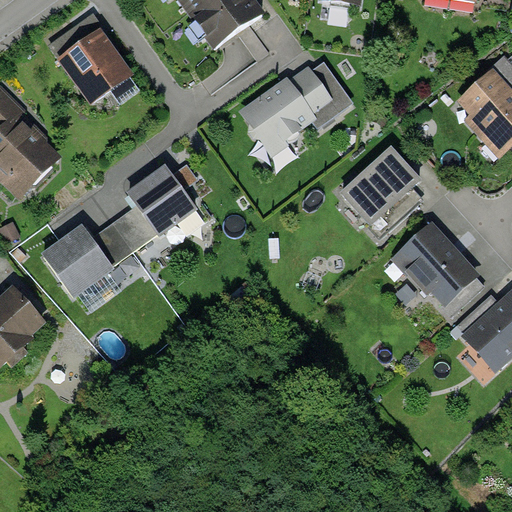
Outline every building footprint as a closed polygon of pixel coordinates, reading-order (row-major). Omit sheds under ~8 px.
[(249,0),(169,0),(210,56),(263,19),(249,0)] [(319,0),(319,5),(364,10),(365,0),(319,0)] [(96,34),(54,64),(87,112),(130,82),(96,34)] [(287,78),(236,117),(267,157),(312,122),(310,119),(342,93),(316,59),(289,81),(287,78)] [(511,149),(511,96),(491,72),(451,106),(498,161),(511,149)] [(0,93),(0,187),(17,205),(64,159),(35,129),(28,136),(19,127),(26,120),(0,93)] [(383,150),(333,196),(360,225),(357,228),(370,243),(416,203),(404,190),(413,181),(383,150)] [(137,209),(113,226),(135,256),(197,212),(165,168),(127,195),(137,209)] [(481,278),(430,224),(391,261),(442,314),(481,278)] [(85,227),(44,257),(74,299),(135,256),(113,226),(94,239),(85,227)] [(511,367),(511,290),(458,341),(497,381),(511,367)] [(7,291),(0,297),(0,367),(42,330),(7,291)]
